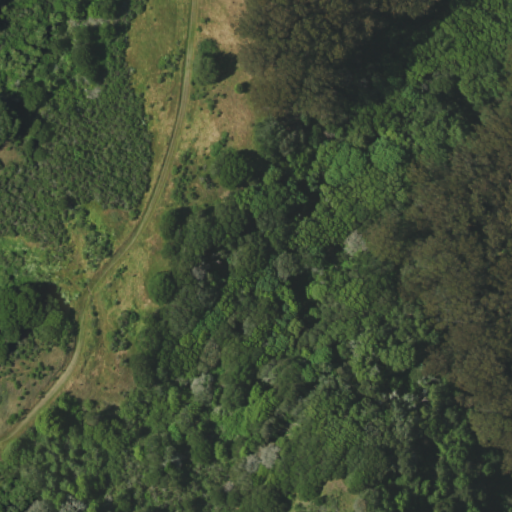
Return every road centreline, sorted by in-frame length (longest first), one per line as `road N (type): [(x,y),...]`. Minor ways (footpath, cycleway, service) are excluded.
road 1 (track): [(0,443),(78,362),(83,302),(143,221),(186,90),(190,0)]
road 2 (track): [(511,222),(493,257),(474,354),(489,421),(511,456)]
